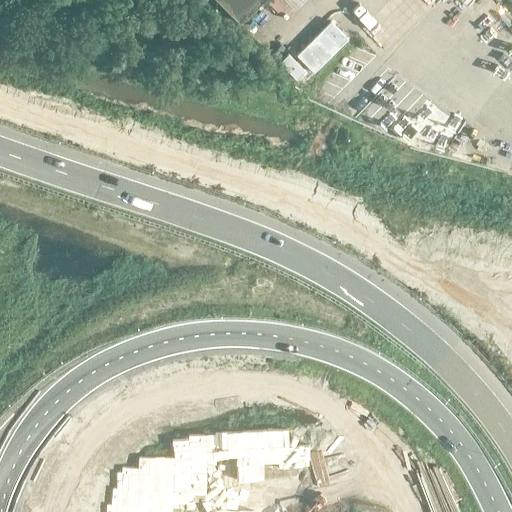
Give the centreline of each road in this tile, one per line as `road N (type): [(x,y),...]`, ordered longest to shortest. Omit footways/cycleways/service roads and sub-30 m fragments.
road 1 (motorway): [(204,336),(272,338),(334,352),(390,381),(451,434),(498,511)]
road 2 (motorway): [(511,286),(228,229)]
road 3 (motorway): [(0,496),(38,424),(76,384),(116,361),(204,336)]
road 4 (motorway): [(228,229),(0,151)]
road 5 (motorway): [(420,341),(332,279),(228,229)]
road 6 (motorway): [(204,336),(420,341)]
road 7 (motorway): [(511,445),(420,341)]
